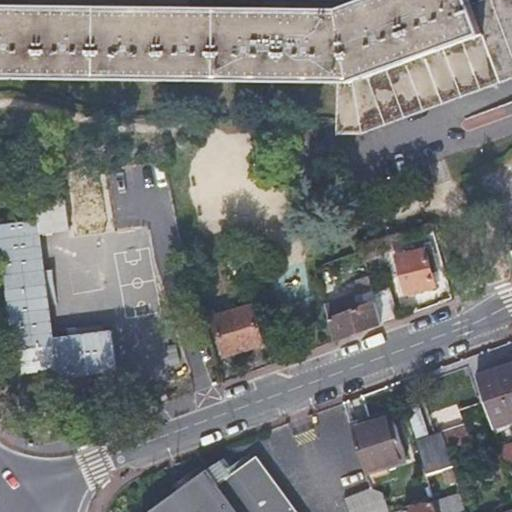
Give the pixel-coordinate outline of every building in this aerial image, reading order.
[(362,124),(447,92),(511,67),(511,7),(509,0),(479,0),(468,4),(466,0),(368,0),(333,14),(153,11),(0,7),(0,78),(337,85),(335,129),(362,124)] [(38,220),(0,223),(0,246),(14,376),(55,372),(55,378),(115,371),(110,332),(51,339),(40,234),(69,231),(66,196),(36,200),(38,220)] [(402,296),(417,293),(433,289),(423,250),(394,257),(402,296)] [(244,252),(228,257),(236,283),(251,278),(244,252)] [(378,326),(371,301),(365,277),(353,281),(357,299),(321,311),(328,344),(378,326)] [(223,357),(259,346),(248,306),(211,318),(223,357)] [(511,363),(474,375),(490,428),(511,421),(511,363)] [(410,416),(417,436),(431,431),(424,411),(410,416)] [(376,414),(348,423),(350,430),(379,421),(376,414)] [(364,472),(384,466),(404,459),(391,417),(379,421),(350,430),(364,472)] [(441,434),(442,437),(445,448),(456,445),(466,442),(462,428),(441,434)] [(445,448),(442,437),(415,445),(425,477),(442,471),(451,468),(445,448)] [(294,511),(257,458),(220,484),(208,467),(193,477),(175,488),(177,491),(146,511),(294,511)] [(387,474),(384,466),(364,472),(367,480),(387,474)] [(445,481),(454,478),(451,468),(442,471),(445,481)] [(386,511),(378,487),(344,499),(348,511),(386,511)] [(464,511),(464,509),(459,494),(432,502),(435,511),(464,511)] [(433,511),(431,503),(397,511),(433,511)]
